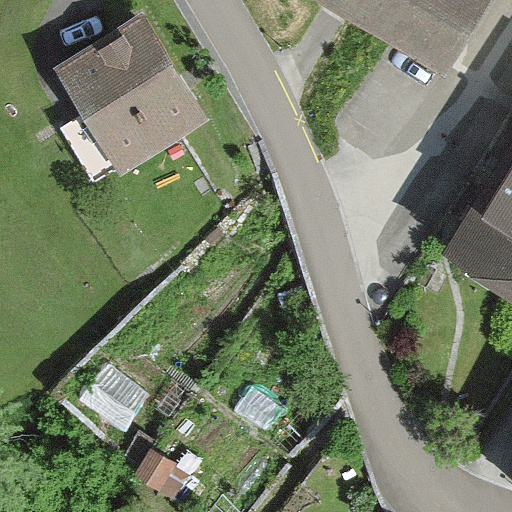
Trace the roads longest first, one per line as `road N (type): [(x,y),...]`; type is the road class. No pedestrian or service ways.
road 1 (residential): [(511,14),(339,279)]
road 2 (residential): [(339,279),(290,145),(213,0)]
road 3 (residential): [(452,511),(404,464),(389,434),(339,279)]
